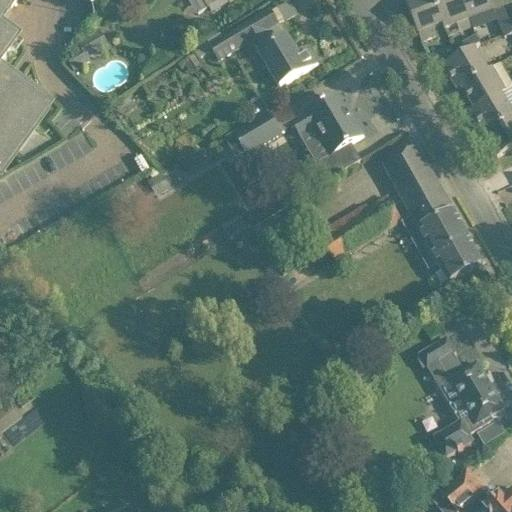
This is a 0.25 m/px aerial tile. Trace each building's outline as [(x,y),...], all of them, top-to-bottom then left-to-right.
[(0,0),(0,176),(53,104),(22,82),(0,65),(0,62),(17,39),(0,26),(0,23),(16,0),(0,0)] [(202,0),(209,11),(225,1),(226,2),(229,0),(202,0)] [(445,31),(445,30),(433,0),(410,0),(405,2),(422,44),(437,39),(433,30),(443,26),(445,31)] [(433,0),(445,30),(469,21),(461,0),(433,0)] [(461,0),(469,21),(494,11),(490,0),(461,0)] [(511,37),(511,31),(507,18),(504,11),(495,15),(504,40),(511,37)] [(260,20),(242,30),(230,39),(227,35),(209,46),(214,55),(219,64),(244,49),(252,62),(260,57),(271,77),(269,78),(275,88),(277,87),(279,91),(289,85),(306,74),(319,67),(309,51),(297,58),(278,27),(261,37),(254,25),(260,21),(260,20)] [(90,61),(109,49),(100,33),(87,40),(89,43),(79,48),(82,51),(74,56),(75,58),(68,62),(75,74),(91,64),(90,61)] [(474,37),(461,44),(467,54),(475,50),(480,47),(474,37)] [(172,52),(177,61),(189,54),(183,45),(172,52)] [(209,46),(194,54),(199,63),(214,55),(209,46)] [(443,68),(457,91),(492,70),(488,72),(475,50),(467,54),(460,58),(443,68)] [(435,68),(441,64),(448,61),(443,52),(430,59),(435,68)] [(194,57),(184,64),(193,76),(203,69),(194,57)] [(470,114),(506,93),(496,76),(492,70),(457,91),(461,89),(474,111),(470,114)] [(470,114),(484,136),(511,119),(511,113),(502,96),(506,93),(470,114)] [(130,99),(113,111),(120,121),(137,109),(130,99)] [(320,188),(347,172),(365,162),(364,161),(361,163),(352,147),(364,139),(354,121),(350,123),(336,99),(319,109),(292,124),(301,140),(314,132),(330,158),(309,171),(320,188)] [(282,137),(268,115),(233,136),(247,158),(282,137)] [(511,119),(484,136),(497,160),(511,151),(511,119)] [(417,149),(383,169),(432,253),(422,259),(429,272),(438,266),(450,286),(484,267),(417,149)] [(179,169),(167,176),(173,187),(185,180),(179,169)] [(369,210),(367,206),(319,235),(338,265),(403,224),(388,199),(369,210)] [(209,241),(202,245),(208,255),(215,251),(209,241)] [(447,340),(430,351),(419,358),(420,360),(418,362),(424,371),(426,370),(427,373),(429,371),(460,425),(435,440),(447,459),(457,453),(458,455),(463,452),(462,450),(473,444),(469,438),(493,424),(491,421),(506,412),(479,366),(462,376),(452,358),(456,356),(447,340)] [(8,403),(0,409),(0,436),(21,420),(8,403)] [(442,496),(434,503),(441,511),(511,511),(511,497),(504,505),(500,500),(493,506),(467,475),(452,488),(442,496)]
